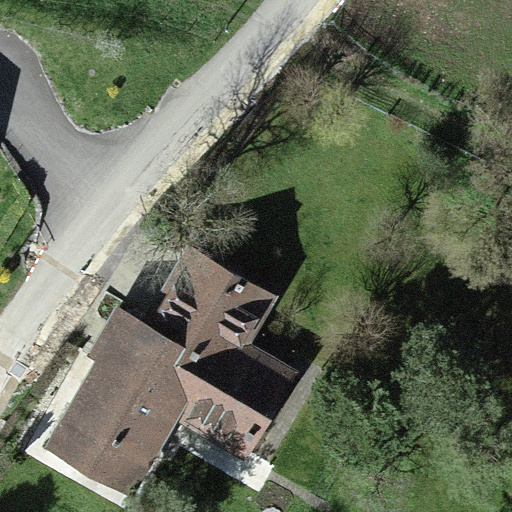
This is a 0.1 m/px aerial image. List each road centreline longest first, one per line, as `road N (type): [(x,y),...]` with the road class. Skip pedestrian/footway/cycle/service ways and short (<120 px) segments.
road 1 (unclassified): [(0,357),(85,230),(287,0)]
road 2 (track): [(511,145),(275,16)]
